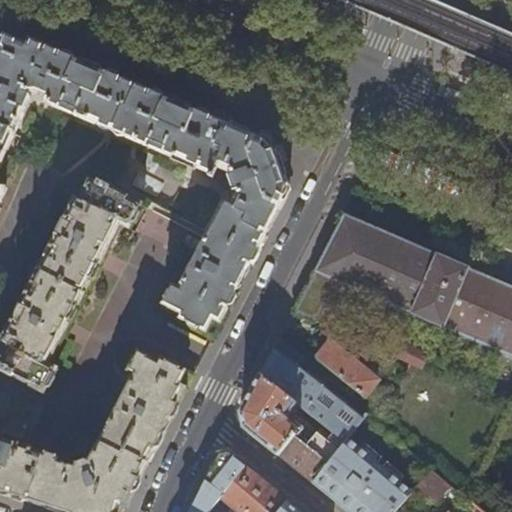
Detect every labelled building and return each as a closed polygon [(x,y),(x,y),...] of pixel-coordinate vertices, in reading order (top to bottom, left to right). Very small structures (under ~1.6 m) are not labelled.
[(179,321),(214,337),(235,297),(235,296),(272,225),(289,192),(273,144),(262,139),(184,106),(109,74),(90,66),(31,41),(28,46),(26,45),(5,36),(0,48),(0,206),(7,188),(0,184),(0,173),(30,101),(29,97),(28,97),(28,95),(35,92),(48,98),(45,104),(213,174),(216,165),(229,171),(230,175),(227,176),(232,191),(236,190),(237,193),(230,206),(222,202),(178,291),(172,288),(163,306),(182,315),(179,321)] [(151,171),(157,173),(161,164),(154,161),(156,155),(149,153),(147,165),(153,168),(151,171)] [(7,391),(50,409),(61,385),(52,380),(121,228),(129,232),(140,207),(97,188),(95,192),(88,188),(80,207),(74,205),(5,360),(10,363),(0,382),(9,386),(7,391)] [(359,211),(349,206),(332,239),(294,312),(310,319),(321,315),(327,302),(339,308),(350,286),(511,355),(511,286),(355,219),(359,211)] [(272,355),(262,374),(299,404),(345,442),(348,438),(365,416),(301,365),(305,360),(280,339),(272,355)] [(317,361),(365,400),(381,381),(332,342),(317,361)] [(124,511),(128,503),(133,492),(148,464),(157,447),(183,396),(193,377),(161,360),(158,365),(137,354),(128,371),(134,374),(92,459),(89,457),(79,460),(79,463),(64,458),(66,453),(0,431),(0,492),(6,495),(59,511),(124,511)] [(511,390),(511,375),(498,370),(492,382),(511,390)] [(299,404),(262,374),(248,401),(242,413),(245,428),(277,454),(297,470),(313,483),(338,451),(317,433),(318,432),(293,411),(299,404)] [(511,401),(477,482),(511,496),(511,401)] [(19,430),(29,433),(32,425),(26,422),(24,427),(21,426),(19,430)] [(396,511),(414,491),(348,438),(345,442),(338,451),(313,483),(343,507),(349,511),(396,511)] [(209,511),(220,498),(246,467),(230,454),(220,455),(205,484),(190,511),(209,511)] [(265,482),(246,467),(220,498),(233,509),(230,511),(279,511),(289,501),(265,482)] [(418,486),(438,503),(452,486),(432,469),(418,486)] [(302,511),(289,501),(279,511),(302,511)]
